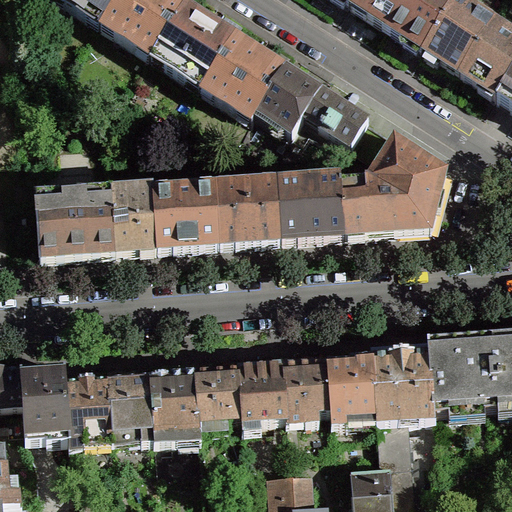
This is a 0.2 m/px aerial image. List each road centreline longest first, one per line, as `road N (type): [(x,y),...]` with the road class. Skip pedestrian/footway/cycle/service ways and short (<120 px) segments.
road 1 (secondary): [(0,329),(511,292)]
road 2 (residential): [(249,0),(511,169)]
